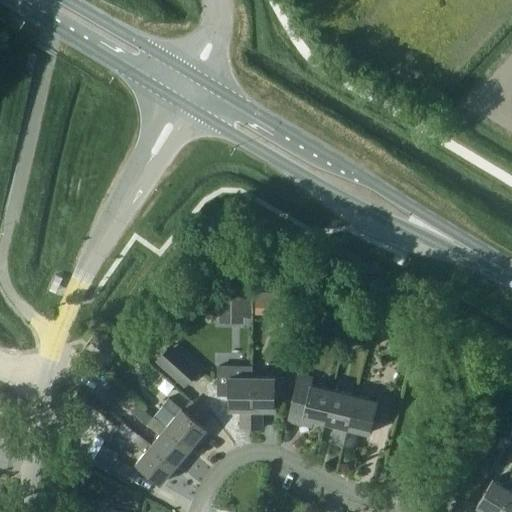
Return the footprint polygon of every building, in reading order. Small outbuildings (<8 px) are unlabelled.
[(244,297),(219,297),(220,323),(244,323),(244,297)] [(282,300),(255,300),(255,314),(282,315),(282,300)] [(331,313),(320,310),(315,327),(326,331),(331,313)] [(91,341),(108,355),(118,343),(101,329),(91,341)] [(156,360),(185,387),(201,369),(172,343),(156,360)] [(252,428),(253,376),(253,365),(218,365),(217,395),(229,395),(229,410),(241,410),(241,428),(252,428)] [(326,422),(333,390),(311,384),(313,376),(299,373),(288,420),(312,426),(314,419),(326,422)] [(285,398),(286,377),(253,376),(252,428),(263,428),(263,410),(276,410),(276,398),(285,398)] [(103,394),(115,405),(126,392),(114,382),(103,394)] [(344,445),(356,395),(333,390),(326,422),(337,425),(333,443),(344,445)] [(388,422),(394,398),(379,394),(377,400),(356,395),(344,445),(354,448),(358,430),(371,433),(374,419),(388,422)] [(167,426),(191,447),(207,428),(182,408),(169,397),(163,405),(175,416),(167,426)] [(139,403),(133,411),(148,423),(154,416),(139,403)] [(511,414),(501,433),(511,438),(511,414)] [(191,447),(167,426),(154,416),(148,423),(160,434),(152,444),(176,465),(191,447)] [(176,465),(152,444),(139,434),(133,442),(145,452),(136,463),(161,483),(176,465)] [(93,464),(108,472),(116,458),(119,454),(104,445),(93,464)] [(108,472),(131,485),(139,471),(116,458),(108,472)] [(511,474),(506,486),(493,479),(477,506),(487,511),(501,511),(511,494),(511,474)] [(511,511),(511,494),(501,511),(511,511)]
